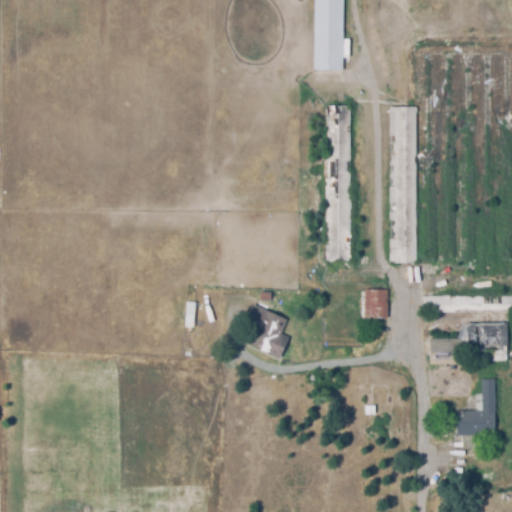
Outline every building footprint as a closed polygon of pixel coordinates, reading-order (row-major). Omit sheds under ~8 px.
[(345,0),(345,68),(317,68),(317,0),(345,0)] [(352,260),(330,260),(328,105),(350,105),(352,260)] [(418,260),(393,260),(392,107),(417,107),(418,260)] [(391,316),(362,316),(362,289),(391,289),(391,316)] [(491,367),(481,367),(481,348),(470,348),(470,344),(462,344),(462,351),(446,351),(446,362),(433,362),(433,338),(461,338),(461,309),(427,309),(427,295),(511,295),(511,309),(509,309),(509,358),(491,358),(491,367)] [(195,300),(193,326),(185,325),(186,299),(195,300)] [(275,356),(248,343),(256,325),(246,321),(251,308),(283,319),(278,333),(285,336),(275,356)] [(462,433),(461,410),(480,410),(479,393),(485,393),(485,379),(496,378),(497,432),(462,433)]
